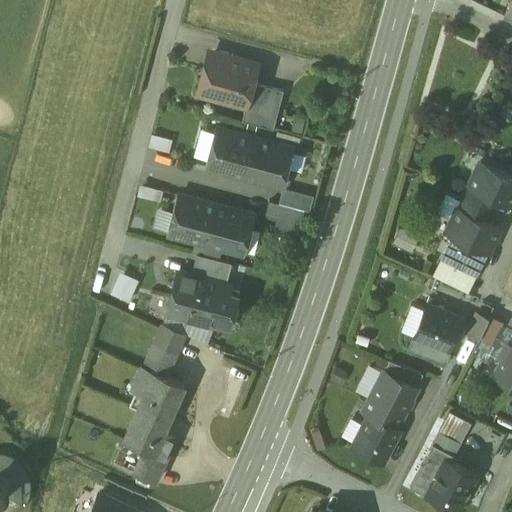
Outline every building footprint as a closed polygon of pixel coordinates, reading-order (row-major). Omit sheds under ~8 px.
[(258,59),(209,46),(198,87),(246,100),(243,115),(274,123),(284,85),(254,78),(258,59)] [(255,131),(216,121),(206,160),(245,170),(255,131)] [(150,138),(169,142),(171,130),(152,127),(150,138)] [(294,141),(255,131),(245,170),(283,180),(294,141)] [(511,198),(511,170),(481,156),(469,181),(498,195),(510,201),(511,198)] [(498,195),(469,181),(464,192),(474,197),(493,206),(498,195)] [(217,198),(178,188),(168,226),(207,237),(217,198)] [(306,199),(270,190),(265,212),(301,221),(306,199)] [(474,197),(464,192),(459,203),(487,217),(493,206),(474,197)] [(255,208),(217,198),(207,237),(245,247),(255,208)] [(487,217),(459,203),(446,228),(452,231),(488,248),(500,223),(487,217)] [(414,244),(420,229),(400,221),(394,236),(414,244)] [(488,248),(452,231),(441,254),(477,272),(488,248)] [(232,256),(197,247),(192,268),(221,275),(221,276),(227,278),(232,256)] [(130,293),(140,270),(120,262),(111,285),(130,293)] [(192,268),(178,264),(171,290),(171,291),(167,306),(206,315),(210,300),(211,300),(215,297),(221,276),(221,275),(192,268)] [(461,311),(427,298),(410,343),(443,356),(461,311)] [(487,312),(477,307),(467,327),(479,333),(489,314),(487,312)] [(182,322),(161,313),(116,430),(141,442),(132,465),(155,473),(176,423),(166,419),(182,373),(166,365),(182,322)] [(511,339),(508,338),(499,353),(503,355),(494,370),(511,380),(511,339)] [(423,368),(390,355),(384,366),(400,374),(401,373),(417,381),(423,368)] [(384,366),(383,366),(363,405),(369,408),(370,407),(378,411),(397,421),(418,381),(417,381),(401,373),(400,374),(384,366)] [(397,421),(378,411),(370,407),(369,408),(352,441),(383,457),(401,423),(397,421)] [(0,488),(1,489),(9,484),(13,479),(23,487),(27,483),(31,476),(33,465),(29,450),(25,444),(17,437),(5,433),(0,433),(0,488)] [(478,469),(451,455),(454,449),(433,438),(410,481),(458,506),(466,491),(465,490),(476,469),(477,470),(478,469)] [(59,450),(56,459),(83,467),(86,458),(59,450)] [(140,511),(144,506),(100,486),(88,511),(140,511)]
